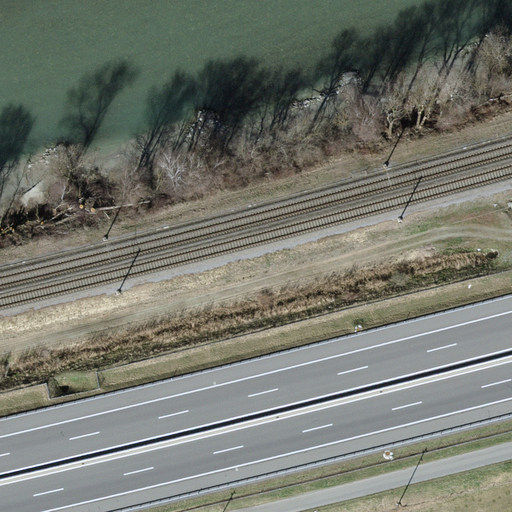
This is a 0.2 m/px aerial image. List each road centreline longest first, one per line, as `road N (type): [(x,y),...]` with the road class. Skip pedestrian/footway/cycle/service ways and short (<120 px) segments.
road 1 (motorway): [(511,328),(0,454)]
road 2 (motorway): [(0,504),(511,379)]
